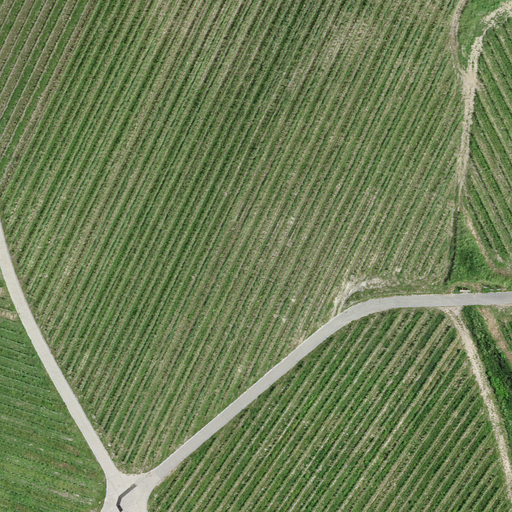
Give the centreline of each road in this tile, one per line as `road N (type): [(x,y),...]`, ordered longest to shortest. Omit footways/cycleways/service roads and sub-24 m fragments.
road 1 (track): [(127,499),(348,314),(393,297),(511,298)]
road 2 (track): [(0,241),(34,335),(127,499)]
